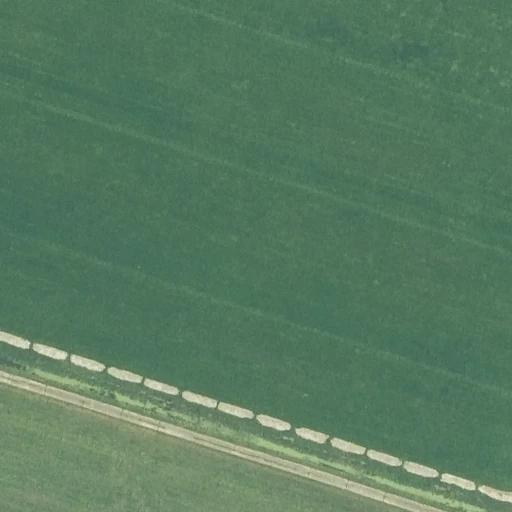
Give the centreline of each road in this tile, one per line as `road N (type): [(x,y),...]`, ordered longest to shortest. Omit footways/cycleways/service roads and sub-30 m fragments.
road 1 (track): [(0,339),(511,499)]
road 2 (track): [(0,378),(415,511)]
